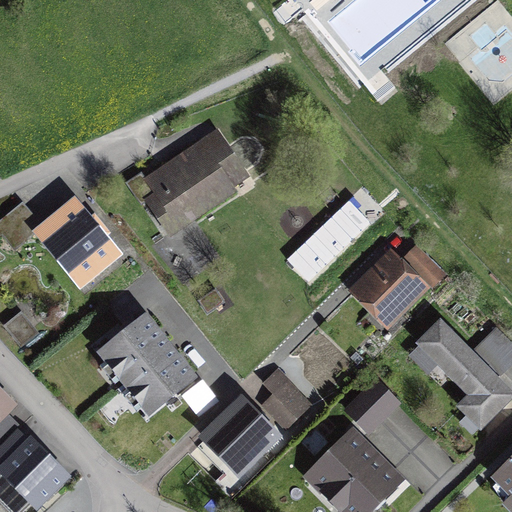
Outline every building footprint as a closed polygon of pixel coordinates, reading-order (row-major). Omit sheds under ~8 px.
[(149,202),(170,233),(233,191),(230,186),(246,175),(217,133),(148,180),(158,196),(149,202)] [(0,231),(15,250),(41,229),(21,205),(0,222),(0,231)] [(112,253),(76,208),(60,221),(65,227),(50,240),(81,278),(112,253)] [(362,238),(373,228),(363,217),(353,226),(362,238)] [(406,259),(433,286),(443,275),(417,249),(406,259)] [(359,291),(388,320),(419,289),(391,260),(359,291)] [(21,346),(37,333),(21,313),(5,326),(21,346)] [(168,349),(145,320),(104,354),(126,382),(168,349)] [(440,324),(421,344),(472,396),(461,407),(481,426),(511,396),(440,324)] [(191,377),(168,349),(126,382),(149,411),(191,377)] [(309,405),(277,373),(266,384),(276,394),(265,406),(286,428),(309,405)] [(368,431),(396,403),(377,383),(348,411),(368,431)] [(0,389),(0,413),(12,402),(0,389)] [(242,403),(197,447),(229,480),(274,436),(242,403)] [(0,422),(0,442),(11,431),(2,421),(0,422)] [(18,432),(0,450),(14,463),(0,477),(0,511),(20,511),(33,499),(39,504),(64,478),(18,432)] [(351,511),(364,511),(394,482),(350,438),(314,474),(327,488),(327,496),(336,505),(344,505),(351,511)] [(511,463),(499,476),(511,489),(511,463)]
